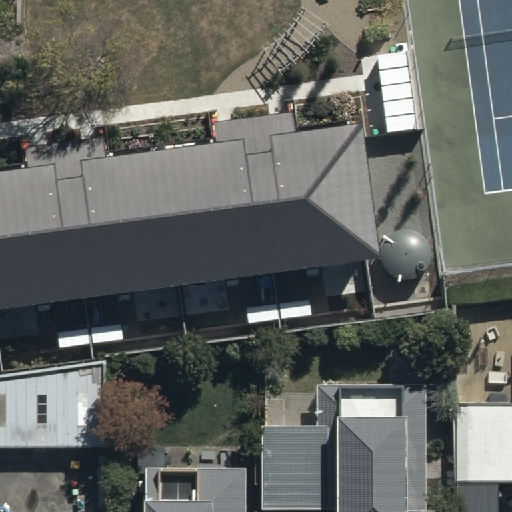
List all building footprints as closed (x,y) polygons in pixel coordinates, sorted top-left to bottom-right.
[(0,0),(0,6),(4,16),(31,4),(37,17),(60,7),(56,0),(0,0)] [(353,110),(0,153),(0,293),(370,249),(353,110)] [(383,234),(379,245),(380,256),(385,266),(395,272),(406,274),(417,270),(425,263),(429,252),(428,241),(423,231),(413,225),(402,223),(391,226),(383,234)] [(312,417),(256,417),(257,500),(334,500),(334,511),(434,511),(434,499),(423,499),(421,374),(311,375),(312,417)] [(511,401),(452,401),(452,479),(511,479),(511,401)] [(234,511),(236,465),(137,463),(135,511),(234,511)]
